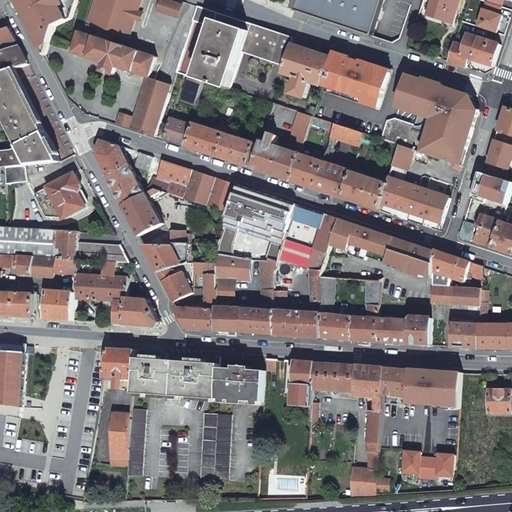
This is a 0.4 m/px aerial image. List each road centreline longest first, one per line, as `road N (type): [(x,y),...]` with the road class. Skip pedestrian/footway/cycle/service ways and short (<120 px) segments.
road 1 (residential): [(447,243),(99,128),(75,132)]
road 2 (tertiary): [(511,360),(182,340)]
road 3 (residential): [(498,92),(232,0)]
road 4 (tertiary): [(75,132),(182,340)]
road 5 (tertiary): [(182,340),(0,329)]
road 6 (residential): [(447,243),(498,92)]
road 7 (tertiary): [(7,0),(75,132)]
